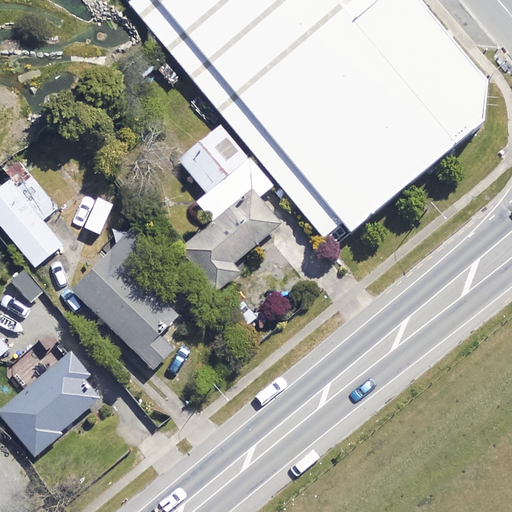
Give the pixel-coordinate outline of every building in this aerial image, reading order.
[(510,117),(414,0),(167,0),(143,20),(338,257),(510,117)] [(206,195),(249,157),(223,127),(180,164),(206,195)] [(71,257),(23,192),(0,208),(0,231),(37,281),(71,257)] [(114,212),(102,199),(79,220),(90,233),(114,212)] [(280,240),(254,208),(187,264),(222,306),(243,289),(233,278),(280,240)] [(195,340),(118,266),(79,305),(156,380),(195,340)] [(0,357),(10,349),(0,337),(0,357)] [(100,401),(65,358),(0,411),(0,414),(34,456),(100,401)] [(131,451),(106,422),(68,454),(93,483),(131,451)]
